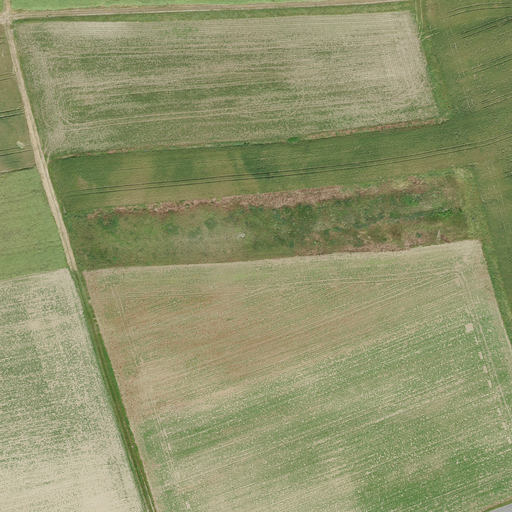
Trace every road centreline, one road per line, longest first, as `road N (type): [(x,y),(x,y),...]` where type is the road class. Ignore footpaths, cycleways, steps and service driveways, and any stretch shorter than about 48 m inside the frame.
road 1 (track): [(7,0),(22,81),(148,511)]
road 2 (track): [(0,15),(371,0)]
